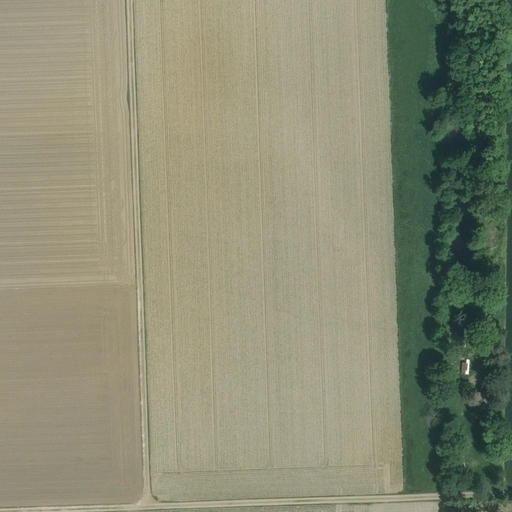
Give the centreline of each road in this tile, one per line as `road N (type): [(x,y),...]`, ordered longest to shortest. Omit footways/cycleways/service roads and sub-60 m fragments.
road 1 (track): [(0,511),(511,493)]
road 2 (track): [(148,505),(129,0)]
